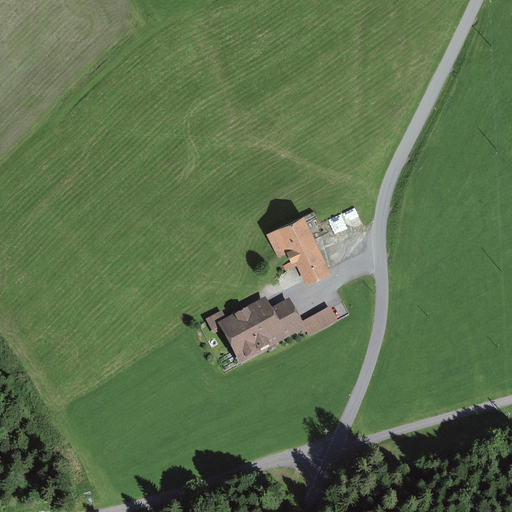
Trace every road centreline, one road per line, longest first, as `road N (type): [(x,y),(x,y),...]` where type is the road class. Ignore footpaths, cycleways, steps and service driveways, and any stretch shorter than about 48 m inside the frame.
road 1 (unclassified): [(476,0),(389,181),(376,341),(333,451)]
road 2 (tertiary): [(110,511),(333,451)]
road 3 (unclassified): [(333,451),(511,399)]
